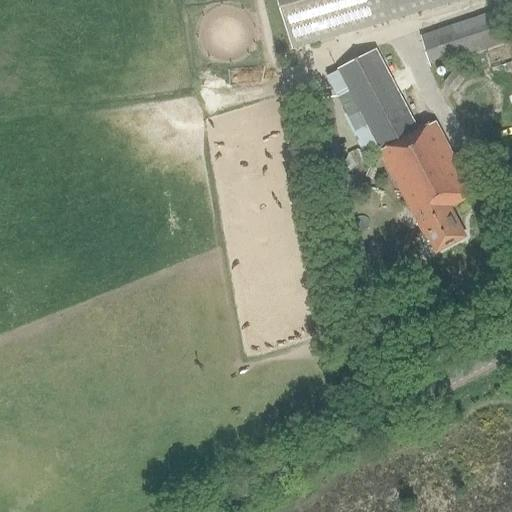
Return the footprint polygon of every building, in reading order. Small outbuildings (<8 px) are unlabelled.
[(277,0),(293,49),(455,0),(277,0)] [(430,68),(506,42),(495,10),(419,36),(430,68)] [(337,97),(349,90),(380,151),(379,152),(427,242),(430,240),(436,251),(464,235),(450,207),(473,195),(435,122),(416,131),(375,50),(326,76),(337,97)] [(466,77),(456,68),(443,83),(453,92),(466,77)] [(325,197),(349,193),(332,97),(323,99),(325,110),(310,113),(325,197)] [(378,208),(379,193),(362,192),(361,207),(378,208)]
